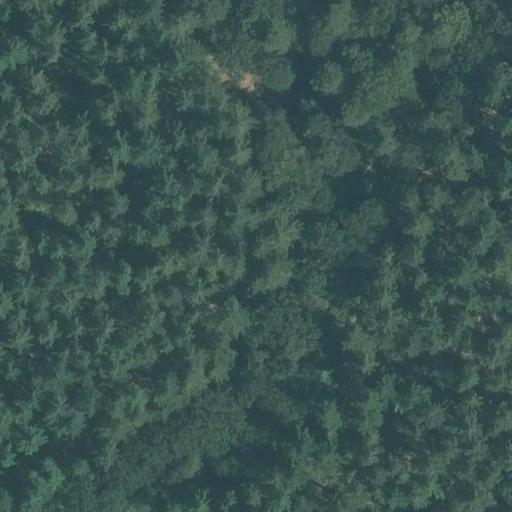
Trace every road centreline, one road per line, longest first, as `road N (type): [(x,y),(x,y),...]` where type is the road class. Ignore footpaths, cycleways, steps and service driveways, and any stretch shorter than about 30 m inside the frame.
road 1 (track): [(511,6),(390,155),(342,233),(263,401),(73,511)]
road 2 (track): [(342,233),(222,0)]
